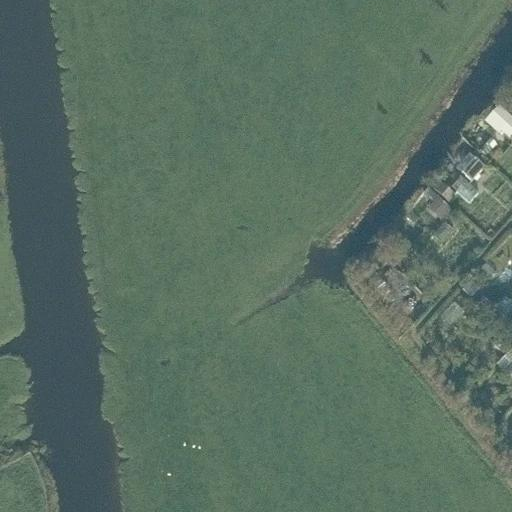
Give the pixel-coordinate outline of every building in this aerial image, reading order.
[(511,109),(510,108),(495,126),(511,140),(511,109)] [(445,213),(456,203),(447,193),(437,204),(445,213)] [(511,277),(511,265),(494,253),(470,289),(494,304),(511,277)] [(400,264),(392,273),(420,297),(428,288),(400,264)] [(511,290),(497,308),(509,319),(511,315),(511,290)] [(463,298),(448,310),(459,324),(474,312),(463,298)]
